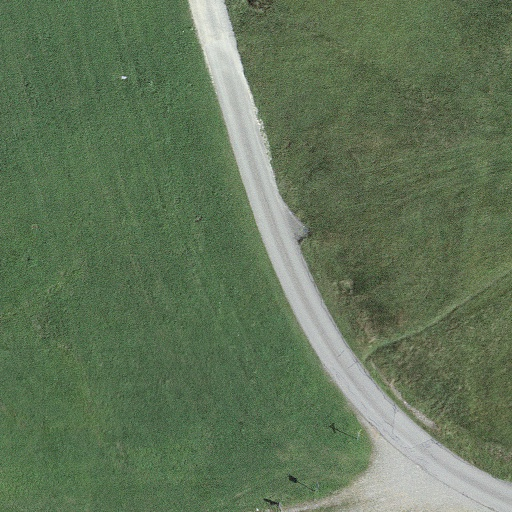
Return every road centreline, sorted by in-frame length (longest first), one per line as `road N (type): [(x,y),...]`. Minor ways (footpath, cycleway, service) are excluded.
road 1 (track): [(206,0),(253,160),(315,320),(356,385),(435,461)]
road 2 (track): [(356,385),(511,283)]
